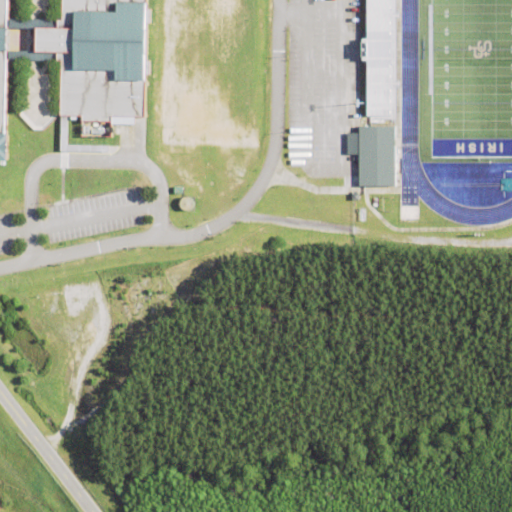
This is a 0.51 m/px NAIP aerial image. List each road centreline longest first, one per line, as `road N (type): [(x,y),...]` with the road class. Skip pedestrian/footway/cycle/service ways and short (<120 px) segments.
road 1 (residential): [(279,0),(277,133),(251,200),(197,235),(0,269)]
road 2 (residential): [(159,238),(160,189),(146,167),(47,162),(30,180),(31,263)]
road 3 (residential): [(0,394),(89,511)]
